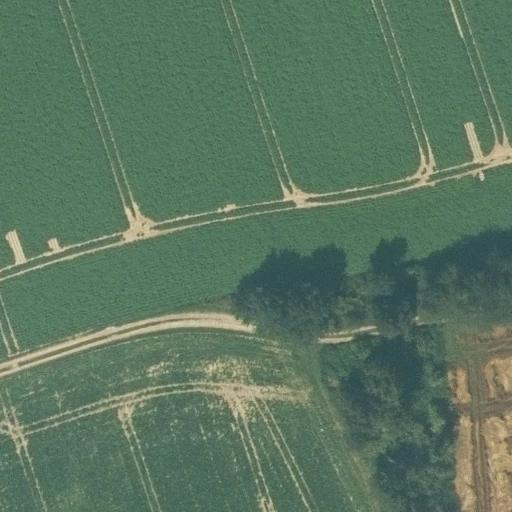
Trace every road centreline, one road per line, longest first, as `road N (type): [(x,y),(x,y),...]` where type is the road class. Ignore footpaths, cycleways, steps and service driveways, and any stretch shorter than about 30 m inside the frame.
road 1 (track): [(511,297),(348,334),(200,313),(0,375)]
road 2 (track): [(295,329),(373,511)]
